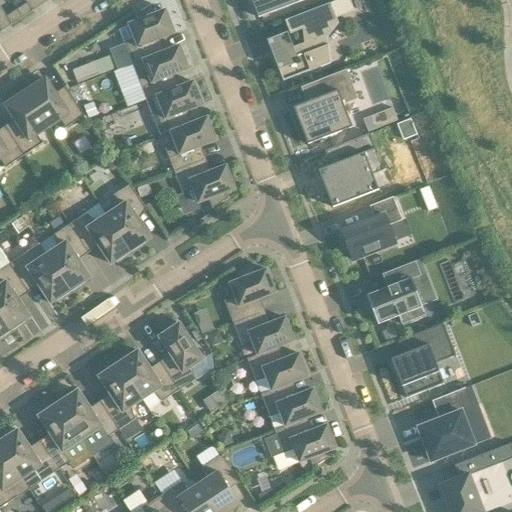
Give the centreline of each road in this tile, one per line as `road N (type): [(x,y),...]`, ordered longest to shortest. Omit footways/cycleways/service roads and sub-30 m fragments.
road 1 (residential): [(278,216),(143,304),(107,311),(0,381)]
road 2 (residential): [(379,474),(278,216)]
road 3 (residential): [(278,216),(193,0)]
